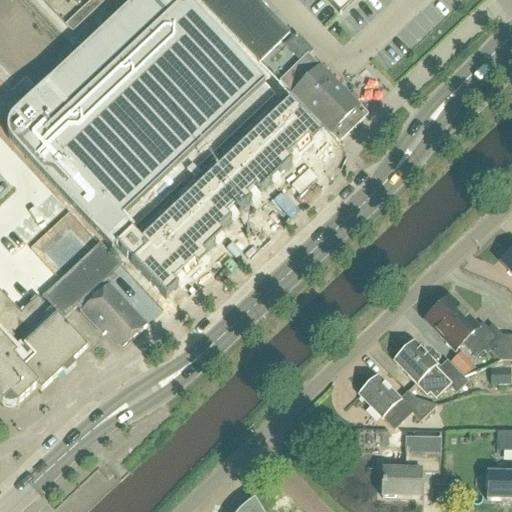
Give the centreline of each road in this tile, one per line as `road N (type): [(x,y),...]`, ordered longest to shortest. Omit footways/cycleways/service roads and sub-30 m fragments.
road 1 (secondary): [(8,511),(102,421),(173,383),(382,186),(458,89),(511,37)]
road 2 (unclassified): [(255,445),(511,203)]
